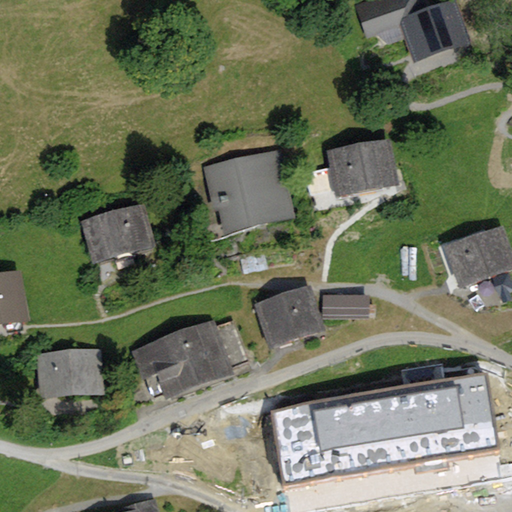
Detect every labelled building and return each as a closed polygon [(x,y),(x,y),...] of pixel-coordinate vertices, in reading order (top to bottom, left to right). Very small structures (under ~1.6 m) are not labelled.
[(416,26),(423,45),(458,32),(447,0),(444,0),(423,8),(420,0),(354,0),(365,29),(373,26),(401,16),(405,28),(406,29),(416,26)] [(387,34),(405,28),(401,16),(373,26),(387,34)] [(412,48),(423,45),(416,26),(406,29),(412,48)] [(328,150),(336,189),(390,179),(382,139),(328,150)] [(247,212),(248,220),(283,212),(270,154),(272,153),(271,151),(207,165),(208,171),(213,170),(219,195),(214,196),(215,200),(220,199),(224,217),(247,212)] [(130,254),(127,244),(142,240),(134,209),(125,211),(123,206),(84,216),(94,253),(108,249),(111,259),(130,254)] [(225,225),(248,220),(247,212),(224,217),(225,225)] [(453,243),(465,276),(509,260),(497,227),(453,243)] [(458,278),(465,276),(453,243),(446,246),(458,278)] [(503,268),(491,273),(499,294),(507,292),(504,284),(509,283),(503,268)] [(0,277),(0,317),(17,314),(11,276),(0,277)] [(257,303),(270,341),(314,326),(301,288),(257,303)] [(322,312),(341,312),(342,292),(322,291),(322,312)] [(362,313),(362,292),(342,292),(341,312),(362,313)] [(158,367),(166,389),(246,359),(231,318),(136,353),(143,372),(158,367)] [(38,354),(41,391),(96,387),(94,350),(38,354)] [(151,394),(166,389),(158,367),(143,372),(151,394)] [(497,369),(298,393),(309,486),(508,463),(497,369)] [(153,511),(150,499),(115,508),(116,511),(153,511)]
